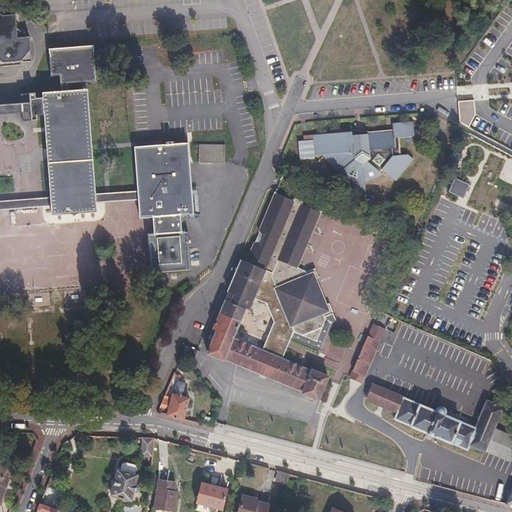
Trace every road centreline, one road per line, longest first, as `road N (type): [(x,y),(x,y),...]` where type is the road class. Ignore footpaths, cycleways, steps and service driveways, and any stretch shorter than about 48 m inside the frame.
road 1 (residential): [(134,423),(189,304),(215,281),(291,108)]
road 2 (residential): [(403,493),(134,423)]
road 3 (residential): [(291,108),(447,97)]
